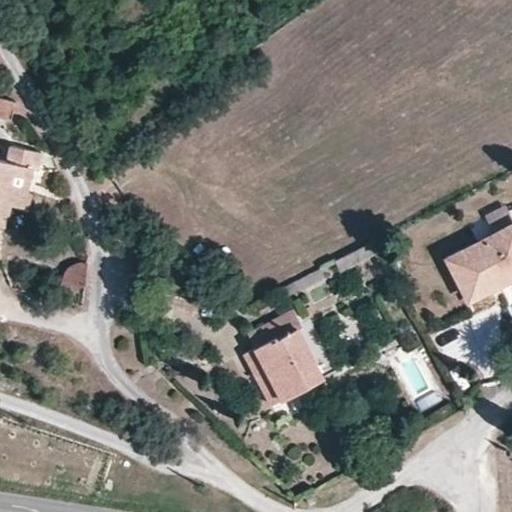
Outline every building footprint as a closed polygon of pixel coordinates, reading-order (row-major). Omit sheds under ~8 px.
[(0,128),(16,131),(18,112),(0,109),(0,128)] [(9,170),(0,168),(0,210),(13,214),(24,215),(30,176),(40,177),(41,160),(13,154),(9,170)] [(0,237),(8,240),(13,214),(0,210),(0,237)] [(511,216),(511,214),(438,251),(462,296),(511,270),(511,216)] [(376,247),(369,235),(331,253),(336,266),(376,247)] [(85,299),(86,279),(71,276),(68,296),(85,299)] [(334,295),(327,281),(306,292),(313,306),(334,295)] [(289,300),(244,326),(280,393),(319,372),(292,320),(297,315),(289,300)] [(280,393),(244,326),(238,329),(272,397),(280,393)] [(454,385),(482,374),(473,350),(444,361),(454,385)]
